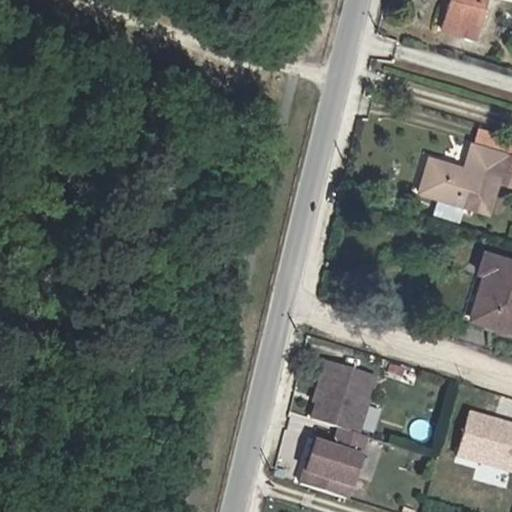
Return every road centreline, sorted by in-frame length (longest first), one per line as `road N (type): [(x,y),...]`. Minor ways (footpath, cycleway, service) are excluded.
road 1 (unclassified): [(366,0),(229,511)]
road 2 (track): [(290,300),(511,373)]
